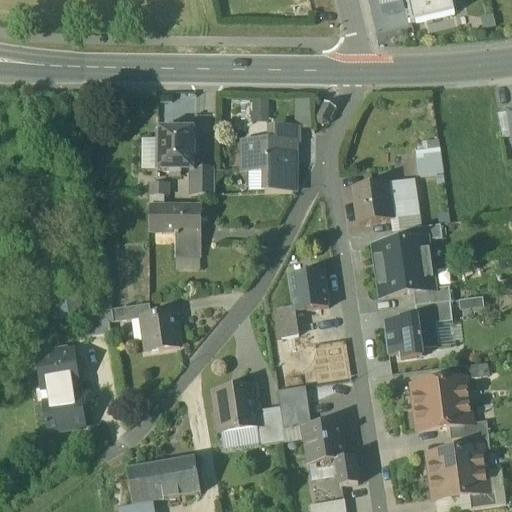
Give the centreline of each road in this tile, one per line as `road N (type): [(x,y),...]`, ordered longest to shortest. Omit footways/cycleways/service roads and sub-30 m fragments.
road 1 (residential): [(327,157),(249,300),(129,438),(51,497)]
road 2 (tertiary): [(361,66),(0,67)]
road 3 (residential): [(327,157),(382,511)]
road 4 (tertiary): [(511,64),(361,66)]
